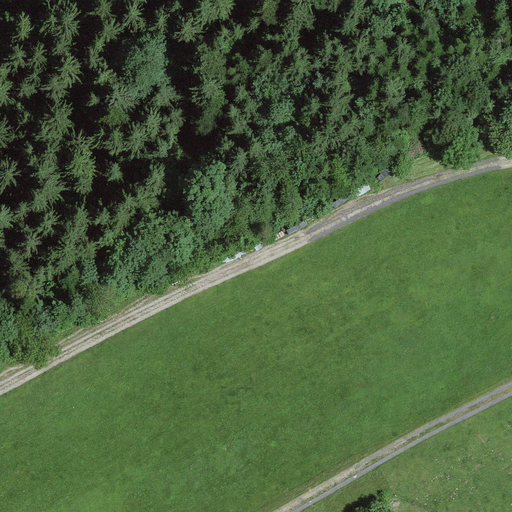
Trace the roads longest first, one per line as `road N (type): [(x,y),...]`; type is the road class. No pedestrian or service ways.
road 1 (track): [(511,159),(399,193),(0,387)]
road 2 (track): [(511,388),(288,511)]
